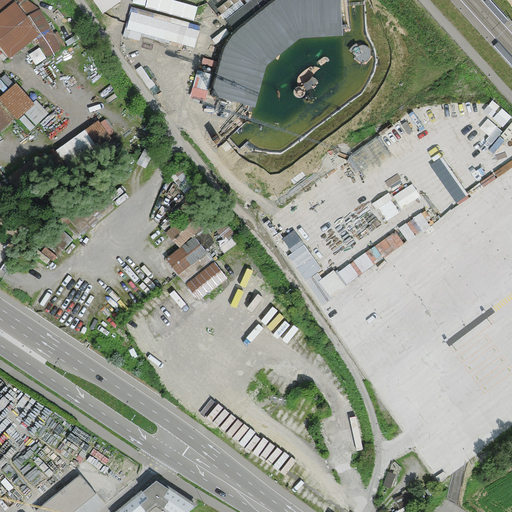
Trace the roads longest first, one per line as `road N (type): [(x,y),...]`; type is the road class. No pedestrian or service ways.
road 1 (unclassified): [(364,511),(383,451),(351,365),(83,0)]
road 2 (unknown): [(257,351),(213,381),(177,350),(165,327),(194,303),(249,342)]
road 3 (primary): [(177,444),(148,407),(0,310)]
road 4 (primary): [(0,344),(132,432),(177,444)]
road 5 (unknown): [(358,511),(341,426),(321,386),(257,351)]
